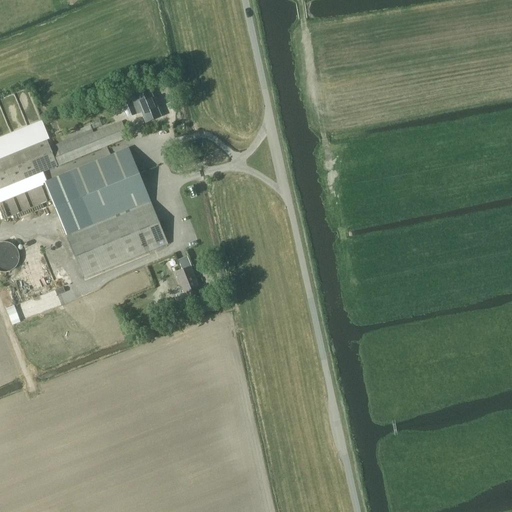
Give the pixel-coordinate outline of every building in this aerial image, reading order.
[(141,111),(146,123),(161,117),(149,89),(134,95),(137,101),(141,111)] [(141,111),(137,101),(132,103),(132,102),(123,106),(127,118),(137,114),(136,113),(141,111)] [(0,190),(58,167),(126,140),(124,135),(127,134),(121,121),(118,122),(51,150),(46,138),(0,156),(0,190)] [(45,182),(66,236),(84,279),(168,244),(129,148),(72,171),(45,182)] [(20,259),(20,256),(19,254),(18,251),(16,249),(14,248),(12,246),(9,245),(6,245),(4,245),(1,246),(0,246),(0,271),(1,272),(5,273),(9,273),(11,272),(14,271),(16,269),(18,267),(19,265),(20,262),(20,259)] [(56,251),(45,256),(55,278),(65,273),(56,251)] [(187,301),(201,295),(190,267),(176,273),(187,301)] [(13,324),(21,320),(16,306),(8,309),(13,324)]
